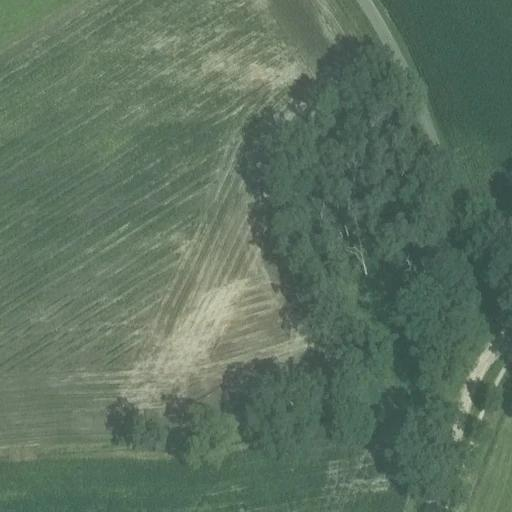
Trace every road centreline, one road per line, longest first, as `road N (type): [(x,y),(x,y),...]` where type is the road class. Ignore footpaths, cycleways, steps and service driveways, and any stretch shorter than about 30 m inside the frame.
road 1 (unclassified): [(511,324),(462,234),(405,88),(360,0)]
road 2 (track): [(511,327),(480,364),(426,511)]
